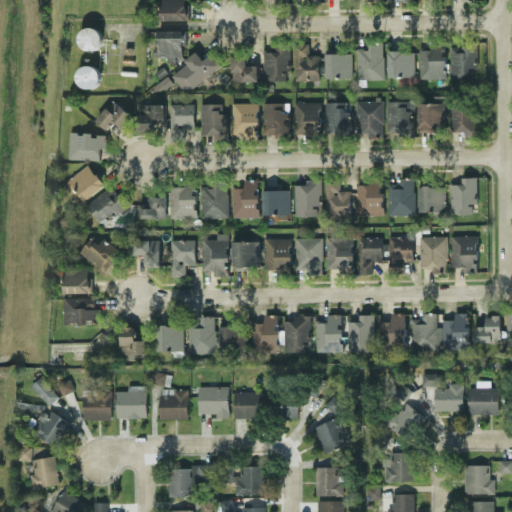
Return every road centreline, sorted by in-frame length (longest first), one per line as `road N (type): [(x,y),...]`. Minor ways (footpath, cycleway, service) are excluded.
road 1 (residential): [(511,290),(135,297)]
road 2 (residential): [(504,154),(140,157)]
road 3 (residential): [(506,290),(502,0)]
road 4 (residential): [(503,20),(235,22)]
road 5 (residential): [(292,511),(292,454),(271,443),(142,445)]
